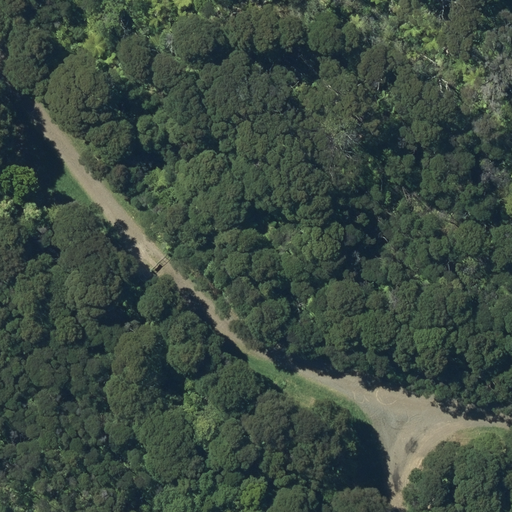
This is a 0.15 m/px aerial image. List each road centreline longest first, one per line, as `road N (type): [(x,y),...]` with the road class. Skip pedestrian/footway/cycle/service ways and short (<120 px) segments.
road 1 (track): [(0,73),(219,327),(392,404)]
road 2 (track): [(392,404),(511,427)]
